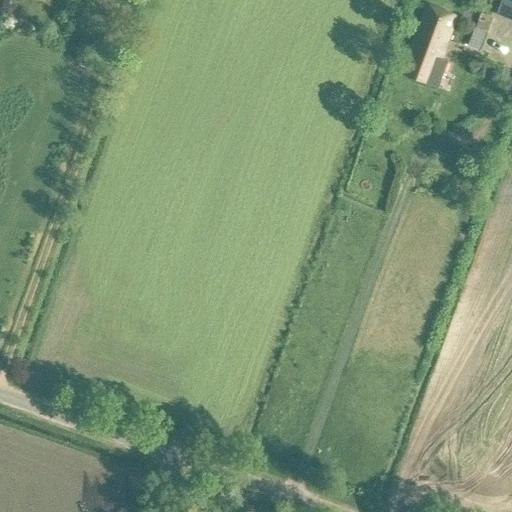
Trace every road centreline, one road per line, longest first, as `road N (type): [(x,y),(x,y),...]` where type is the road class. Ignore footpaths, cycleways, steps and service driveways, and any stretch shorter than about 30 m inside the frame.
road 1 (track): [(292,498),(385,238),(425,154),(474,133),(496,92)]
road 2 (track): [(0,378),(133,0)]
road 3 (unclassified): [(330,511),(0,395)]
